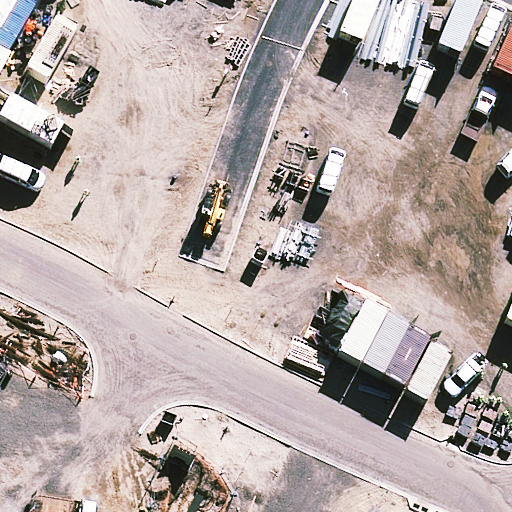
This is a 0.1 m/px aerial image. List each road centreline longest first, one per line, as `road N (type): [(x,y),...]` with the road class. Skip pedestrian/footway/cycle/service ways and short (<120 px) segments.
road 1 (residential): [(0,260),(504,511)]
road 2 (residential): [(206,250),(290,0)]
